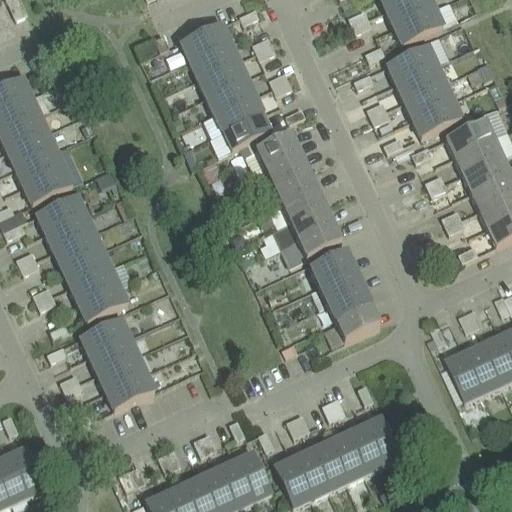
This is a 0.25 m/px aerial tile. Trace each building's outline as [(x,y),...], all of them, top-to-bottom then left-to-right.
[(27,20),(17,0),(6,0),(4,1),(15,26),(27,20)] [(422,0),(377,0),(385,17),(422,0)] [(422,0),(385,17),(394,35),(434,17),(426,0),(422,0)] [(255,16),(248,19),(239,24),(243,32),(258,24),(255,16)] [(434,17),(394,35),(402,54),(443,35),(434,17)] [(348,25),(352,33),(367,25),(364,18),(348,25)] [(367,25),(352,33),(355,41),(371,33),(367,25)] [(221,32),(180,50),(189,68),(229,50),(221,32)] [(163,43),(153,47),(159,60),(169,56),(163,43)] [(252,52),(256,59),(271,52),(268,44),(252,52)] [(189,68),(197,86),(238,68),(229,50),(189,68)] [(271,52),(256,59),(259,67),(275,60),(271,52)] [(380,53),(365,61),(368,69),(384,61),(380,53)] [(387,72),(395,90),(437,71),(428,53),(387,72)] [(206,104),(246,86),(238,68),(197,86),(206,104)] [(483,88),(493,84),(494,83),(488,70),(477,75),(483,88)] [(395,90),(404,109),(445,90),(437,71),(395,90)] [(269,87),(272,95),(288,88),(284,80),(269,87)] [(369,81),(353,88),(357,96),(373,89),(369,81)] [(0,95),(0,117),(30,104),(22,86),(0,95)] [(214,123),(254,104),(246,86),(206,104),(214,123)] [(288,88),(272,95),(276,103),(292,96),(288,88)] [(404,109),(412,127),(453,108),(445,90),(404,109)] [(0,117),(0,139),(38,122),(30,104),(0,117)] [(263,122),(254,104),(214,123),(223,141),(263,122)] [(462,126),(453,108),(412,127),(421,145),(462,126)] [(366,116),(370,124),(386,117),(382,109),(366,116)] [(289,131),(305,124),(301,116),(285,123),(289,131)] [(386,117),(370,124),(374,132),(389,125),(386,117)] [(38,122),(0,139),(0,144),(7,159),(47,140),(38,122)] [(184,133),(180,122),(170,127),(174,137),(184,133)] [(271,140),(263,122),(223,141),(231,159),(239,155),(271,140)] [(485,127),(445,145),(454,164),(494,145),(485,127)] [(89,129),(81,133),(85,142),(93,138),(89,129)] [(271,140),(239,155),(252,183),(251,183),(251,184),(299,161),(285,134),(271,140)] [(55,158),(47,140),(7,159),(15,177),(55,158)] [(387,160),(402,153),(399,145),(383,152),(387,160)] [(462,182),(502,163),(494,145),(454,164),(462,182)] [(431,162),(427,154),(411,161),(415,169),(431,162)] [(15,177),(23,195),(64,176),(55,158),(15,177)] [(251,184),(259,202),(307,179),(299,161),(251,184)] [(511,181),(502,163),(462,182),(470,200),(511,181)] [(64,176),(23,195),(32,213),(72,194),(64,176)] [(121,196),(111,176),(104,179),(111,193),(114,200),(121,196)] [(307,179),(259,202),(273,196),(281,213),(316,197),(307,179)] [(511,184),(511,181),(470,200),(478,217),(511,201),(511,184)] [(425,190),(428,197),(444,190),(440,182),(425,190)] [(444,190),(428,197),(432,205),(448,198),(444,190)] [(269,218),(277,236),(324,215),(316,197),(281,213),(269,218)] [(487,235),(511,223),(511,201),(478,217),(487,235)] [(36,222),(45,240),(85,221),(77,203),(36,222)] [(0,217),(0,226),(14,220),(10,213),(0,217)] [(279,257),(332,232),(324,215),(277,236),(278,237),(273,239),(280,256),(279,257)] [(0,226),(0,232),(0,233),(6,246),(22,239),(19,231),(26,228),(24,222),(21,217),(14,220),(0,226)] [(441,225),(445,233),(460,226),(457,218),(441,225)] [(85,221),(45,240),(53,258),(94,239),(85,221)] [(511,246),(511,223),(487,235),(495,254),(511,246)] [(460,226),(445,233),(448,241),(464,234),(460,226)] [(332,232),(279,257),(287,276),(341,251),(332,232)] [(248,249),(243,238),(230,243),(235,255),(248,249)] [(53,258),(61,276),(102,257),(94,239),(53,258)] [(473,254),(458,261),(461,269),(477,262),(473,254)] [(251,256),(239,262),(244,273),(256,267),(251,256)] [(61,276),(70,295),(110,275),(102,257),(61,276)] [(31,259),(16,266),(19,274),(35,267),(31,259)] [(319,295),(354,279),(345,260),(310,277),(319,295)] [(39,275),(35,267),(19,274),(23,282),(39,275)] [(110,275),(70,295),(78,313),(119,294),(110,275)] [(354,279),(319,295),(327,313),(362,297),(354,279)] [(119,294),(78,313),(87,331),(127,312),(119,294)] [(48,295),(32,302),(36,310),(52,303),(48,295)] [(362,297),(327,313),(335,331),(371,315),(362,297)] [(55,310),(52,303),(36,310),(40,318),(55,310)] [(511,324),(511,308),(510,304),(504,306),(503,304),(495,308),(503,323),(509,320),(511,325),(511,324)] [(371,315),(335,331),(344,350),(379,333),(371,315)] [(475,317),(467,321),(474,336),(482,333),(475,317)] [(467,340),(474,336),(467,321),(459,324),(467,340)] [(88,363),(129,345),(120,326),(80,345),(88,363)] [(65,331),(49,338),(53,346),(69,339),(65,331)] [(439,334),(431,337),(439,353),(446,349),(439,334)] [(511,340),(501,346),(511,369),(511,340)] [(129,345),(88,363),(97,381),(137,363),(129,345)] [(502,395),(511,389),(511,369),(501,346),(483,354),(502,395)] [(62,354),(47,361),(50,369),(66,362),(62,354)] [(483,354),(465,363),(483,403),(502,395),(483,354)] [(137,363),(97,381),(105,400),(146,381),(137,363)] [(465,412),(483,403),(465,363),(446,371),(465,412)] [(154,399),(146,381),(105,400),(114,418),(154,399)] [(60,389),(63,397),(79,390),(75,382),(60,389)] [(83,398),(79,390),(63,397),(67,405),(83,398)] [(373,408),(365,392),(357,396),(365,412),(373,408)] [(337,405),(330,409),(337,425),(345,421),(337,405)] [(329,428),(337,425),(330,409),(322,413),(329,428)] [(80,433),(96,426),(92,418),(76,425),(80,433)] [(302,422),(293,426),(301,441),(309,438),(302,422)] [(10,423),(2,427),(9,442),(17,439),(10,423)] [(293,445),(301,441),(293,426),(286,429),(293,445)] [(381,426),(380,426),(363,434),(382,474),(400,466),(381,426)] [(237,428),(229,432),(236,447),(244,443),(237,428)] [(364,483),(382,474),(363,434),(345,442),(364,483)] [(266,439),(258,442),(265,458),(273,454),(266,439)] [(209,441),(201,444),(208,460),(216,457),(209,441)] [(346,491),(364,483),(345,442),(327,451),(346,491)] [(208,460),(201,444),(193,448),(200,464),(208,460)] [(328,500),(346,491),(327,451),(309,459),(328,500)] [(26,456),(8,465),(27,505),(45,497),(26,456)] [(173,457),(165,461),(172,477),(181,473),(173,457)] [(310,508),(328,500),(309,459),(291,468),(310,508)] [(165,480),(172,477),(165,461),(158,465),(165,480)] [(253,461),(235,469),(254,510),(272,501),(253,461)] [(0,495),(7,511),(11,511),(27,505),(8,465),(0,468),(0,495)] [(289,511),(301,511),(310,508),(291,468),(273,476),(289,511)] [(232,511),(248,511),(254,510),(235,469),(217,478),(232,511)] [(137,474),(136,475),(129,478),(137,493),(145,490),(137,474)] [(232,511),(217,478),(199,486),(210,511),(232,511)] [(210,511),(199,486),(181,495),(188,511),(210,511)] [(166,511),(188,511),(181,495),(163,503),(166,511)] [(390,495),(379,500),(383,509),(394,504),(390,495)] [(166,511),(163,503),(144,511),(166,511)]
